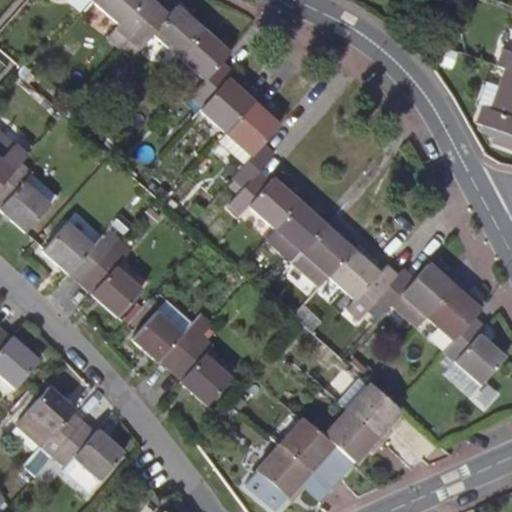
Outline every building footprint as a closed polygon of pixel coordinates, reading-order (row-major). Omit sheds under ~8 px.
[(119,50),(157,7),(148,0),(96,0),(93,4),(119,27),(108,41),(119,50)] [(180,59),(204,32),(178,9),(168,18),(157,7),(119,50),(130,60),(153,35),(180,59)] [(203,108),(227,81),(232,75),(221,65),(230,56),(204,32),(180,59),(206,82),(192,98),(203,108)] [(511,53),(503,50),(497,68),(506,71),(511,73),(511,53)] [(511,73),(506,71),(491,111),(483,108),(476,125),(511,139),(511,73)] [(241,94),(227,81),(203,108),(201,110),(227,133),(258,99),(247,89),(241,94)] [(269,109),(258,99),(227,133),(219,143),(244,166),(262,147),(278,128),(265,115),(269,109)] [(0,187),(19,166),(9,156),(14,150),(0,137),(0,187)] [(273,156),(262,147),(244,166),(232,180),(244,189),(258,173),(273,156)] [(19,166),(0,187),(0,207),(1,209),(0,210),(0,213),(24,235),(56,199),(19,166)] [(274,231),(298,205),(273,181),(271,183),(258,173),(244,189),(229,207),(240,216),(248,208),(274,231)] [(294,264),(325,228),(298,205),(274,231),(287,242),(279,250),(294,264)] [(333,219),(325,228),(352,252),(360,244),(333,219)] [(328,279),(352,252),(325,228),(294,264),(321,287),(328,279)] [(85,288),(122,246),(112,237),(95,255),(69,233),(46,258),(70,281),(74,278),(85,288)] [(122,246),(85,288),(95,298),(93,301),(118,324),(143,298),(117,274),(133,256),(122,246)] [(373,305),(397,279),(385,269),(379,275),(352,252),(328,279),(355,302),(347,311),(358,322),(373,305)] [(433,261),(428,267),(441,279),(446,273),(433,261)] [(428,267),(414,281),(401,296),(427,320),(459,284),(446,273),(441,279),(428,267)] [(403,272),(397,279),(373,305),(384,315),(401,296),(414,281),(403,272)] [(452,343),(472,319),(479,313),(464,300),(470,294),(459,284),(427,320),(452,343)] [(484,307),(470,294),(464,300),(479,313),(484,307)] [(484,330),(472,319),(452,343),(442,354),(447,357),(441,363),(449,370),(443,376),(470,399),(504,361),(479,337),(484,330)] [(174,377),(203,344),(192,334),(184,344),(159,320),(134,347),(160,371),(163,367),(174,377)] [(0,336),(8,344),(11,340),(0,329),(0,336)] [(0,336),(0,380),(12,391),(37,363),(11,340),(8,344),(0,336)] [(203,344),(174,377),(185,387),(182,391),(207,413),(232,386),(207,363),(215,355),(203,344)] [(398,415),(392,410),(368,389),(366,392),(357,384),(337,406),(345,415),(381,446),(391,434),(385,429),(398,415)] [(51,460),(82,425),(71,415),(74,412),(48,389),(14,425),(51,460)] [(381,446),(345,415),(322,440),(347,462),(352,466),(365,453),(371,458),(381,446)] [(322,440),(302,422),(278,448),(329,493),(344,476),(339,470),(347,462),(322,440)] [(82,425),(51,460),(62,470),(87,494),(98,482),(122,456),(97,432),(93,435),(82,425)] [(329,493),(278,448),(243,487),(270,511),(274,511),(298,487),(318,504),(329,493)] [(352,466),(347,462),(339,470),(344,476),(352,466)]
